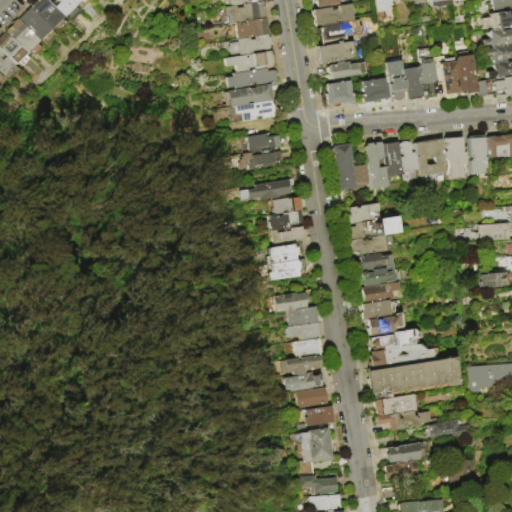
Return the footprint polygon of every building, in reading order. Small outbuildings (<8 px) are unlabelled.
[(52,29),(30,8),(38,0),(48,0),(65,16),(52,29)] [(48,0),(71,0),(76,5),(75,7),(81,13),(71,23),(65,16),(48,0)] [(76,5),(71,0),(90,0),(80,10),(76,5)] [(315,8),(314,1),(308,2),(307,0),(355,0),(356,2),(340,4),(340,2),(336,2),(337,4),(315,8)] [(373,0),(389,0),(390,6),(387,6),(388,10),(384,11),(385,19),(379,20),(378,12),(375,12),(373,0)] [(430,7),(428,0),(447,0),(448,4),(445,4),(445,6),(434,8),(434,6),(430,7)] [(497,13),(493,14),(492,11),(485,12),(484,2),(491,1),(490,0),(511,0),(511,10),(511,11),(510,8),(507,9),(508,12),(497,13)] [(261,1),(264,18),(243,21),(237,22),(232,23),(227,24),(227,23),(219,24),(217,12),(220,9),(222,8),(222,7),(230,6),(234,6),(235,8),(242,7),(242,4),(244,4),(261,1)] [(338,23),(337,20),(333,21),(334,23),(313,26),(311,25),(310,21),(311,19),(310,16),(309,13),(310,11),(329,8),(330,11),(334,10),(334,9),(337,8),(337,7),(349,5),(352,21),(338,23)] [(18,20),(30,8),(52,29),(50,31),(56,36),(46,46),(41,40),(40,41),(18,20)] [(511,27),(500,29),(497,13),(508,12),(511,11),(511,10),(511,27)] [(264,18),(267,34),(265,34),(253,36),(247,37),(235,39),(232,23),(237,22),(237,25),(244,24),(243,21),(264,18)] [(5,33),(18,20),(40,41),(37,44),(42,49),(34,57),(29,52),(27,55),(5,33)] [(320,42),(319,33),(321,33),(321,32),(314,32),(314,29),(320,28),(320,27),(348,22),(348,23),(355,22),(356,28),(358,28),(359,33),(342,35),(342,38),(320,42)] [(511,43),(490,47),(490,45),(481,47),(480,41),(489,39),(487,38),(487,33),(488,31),(500,29),(511,27),(511,43)] [(16,65),(0,49),(0,37),(5,33),(27,55),(32,60),(23,69),(18,64),(16,65)] [(235,39),(247,37),(247,40),(254,39),(253,36),(265,34),(266,37),(267,39),(268,43),(267,46),(268,49),(257,51),(257,53),(238,56),(237,53),(228,55),(228,52),(226,51),(226,47),(227,45),(227,43),(235,42),(235,39)] [(334,63),(319,65),(316,47),(336,44),(336,42),(340,41),(341,43),(350,42),(352,52),(358,51),(359,59),(341,62),(334,63)] [(511,59),(492,62),(491,62),(490,57),(491,55),(483,57),(482,51),(490,49),(490,47),(511,43),(511,59)] [(437,83),(435,84),(437,94),(426,96),(425,91),(421,92),(417,67),(417,65),(419,64),(417,50),(428,48),(430,59),(431,59),(431,62),(433,62),(437,83)] [(0,73),(0,49),(16,65),(16,66),(20,71),(9,82),(0,73)] [(257,53),(269,51),(270,53),(272,58),(272,67),(264,68),(253,70),(252,68),(246,69),(246,71),(234,73),(232,66),(223,67),(222,59),(238,56),(257,53)] [(474,83),(476,93),(474,93),(475,96),(466,97),(465,94),(464,94),(465,97),(460,98),(459,93),(454,61),(454,57),(457,57),(456,53),(466,52),(466,55),(470,55),(472,71),(470,71),(471,78),(473,77),(474,83)] [(454,61),(459,93),(451,95),(452,98),(445,99),(444,96),(443,96),(441,84),(437,85),(437,83),(433,62),(433,58),(442,57),(443,59),(451,58),(452,61),(454,61)] [(493,63),(511,59),(511,76),(496,79),(495,78),(486,79),(485,73),(494,72),(493,70),(492,70),(492,66),(493,63)] [(328,80),(327,75),(325,73),(324,68),(326,66),(334,65),(334,63),(341,62),(341,64),(346,63),(346,65),(354,64),(354,61),(363,60),(365,73),(357,74),(357,75),(328,80)] [(404,87),(406,100),(403,100),(402,99),(401,100),(401,99),(397,101),(394,101),(392,101),(390,101),(384,63),(400,61),(401,70),(402,78),(400,78),(401,81),(403,81),(404,87)] [(421,92),(422,98),(406,100),(404,87),(406,87),(405,80),(403,80),(402,78),(401,70),(417,67),(421,92)] [(234,73),(246,71),(253,70),(264,68),(264,71),(271,70),(274,76),(274,83),(266,84),(254,86),(254,83),(246,85),(246,87),(233,90),(232,87),(225,88),(223,77),(230,76),(230,74),(234,73)] [(496,79),(511,76),(511,93),(509,94),(509,95),(502,96),(502,95),(493,96),(493,95),(476,98),(476,93),(474,83),(491,80),(490,80),(496,79)] [(359,82),(383,78),(384,88),(385,88),(387,99),(375,101),(375,102),(361,104),(360,95),(361,95),(359,82)] [(324,85),(347,81),(349,94),(351,94),(352,102),(327,106),(326,106),(324,94),(325,94),(324,85)] [(233,90),(246,87),(254,86),(266,84),(266,86),(268,85),(270,98),(269,98),(269,101),(228,107),(225,91),(233,90)] [(228,107),(269,101),(270,100),(271,103),(272,106),(273,110),(272,113),(273,116),(260,119),(259,116),(253,117),(253,120),(228,124),(225,108),(228,107)] [(238,138),(273,132),(274,135),(276,135),(278,148),(276,148),(240,154),(238,138)] [(466,136),(482,135),(484,156),(483,156),(484,158),(485,169),(483,169),(484,181),(478,181),(478,174),(476,175),(472,175),(470,175),(468,161),(469,159),(470,159),(470,157),(468,157),(466,136)] [(486,138),(498,137),(498,136),(511,135),(511,156),(489,158),(488,149),(487,149),(486,138)] [(444,138),(460,137),(461,147),(465,147),(466,157),(464,157),(465,165),(462,165),(463,179),(449,180),(448,160),(445,160),(443,159),(443,152),(445,150),(444,138)] [(412,144),(419,142),(433,140),(441,139),(442,154),(441,154),(444,173),(441,173),(442,181),(434,183),(434,180),(422,182),(421,177),(417,177),(416,171),(412,144)] [(371,190),(364,146),(365,146),(364,144),(370,143),(371,145),(373,145),(372,143),(378,142),(379,144),(380,144),(382,159),(375,160),(376,168),(383,167),(385,177),(386,185),(385,186),(385,188),(371,190)] [(380,144),(396,142),(396,145),(398,154),(398,158),(401,174),(385,177),(383,167),(382,159),(380,144)] [(401,174),(398,158),(402,157),(402,153),(398,154),(396,145),(401,142),(404,142),(408,143),(408,145),(412,144),(416,171),(413,171),(414,178),(408,179),(408,180),(402,181),(401,174)] [(330,147),(348,144),(348,147),(353,183),(354,188),(339,190),(339,192),(337,192),(330,147)] [(240,154),(276,148),(276,151),(277,151),(277,153),(279,155),(280,159),(278,160),(279,162),(271,163),(271,165),(246,170),(245,167),(237,169),(236,163),(238,163),(237,160),(239,160),(239,157),(241,157),(240,154)] [(354,188),(353,183),(355,183),(352,166),(354,166),(353,161),(360,160),(361,165),(365,164),(368,182),(367,182),(368,186),(364,186),(364,190),(354,191),(354,188)] [(252,185),(285,179),(287,192),(277,194),(277,197),(259,200),(258,197),(247,199),(246,199),(241,199),(240,190),(245,189),(246,190),(253,189),(252,185)] [(270,200),(286,197),(286,198),(297,196),(299,209),(298,210),(281,212),(273,214),(271,214),(270,207),(272,207),(270,200)] [(352,223),(346,224),(344,215),(348,215),(347,208),(354,207),(354,208),(358,208),(358,206),(375,203),(376,211),(370,212),(371,220),(352,223)] [(511,222),(511,223),(509,223),(508,216),(510,215),(510,212),(504,213),(503,208),(511,207),(511,222)] [(271,214),(273,214),(273,216),(281,215),(281,212),(298,210),(298,212),(299,213),(300,217),(300,220),(300,222),(288,224),(289,227),(284,228),(276,230),(271,230),(270,228),(268,226),(267,221),(269,220),(268,215),(271,214)] [(371,220),(372,224),(378,223),(377,220),(395,217),(397,233),(393,233),(373,236),(373,234),(361,236),(362,238),(359,239),(347,241),(346,236),(345,236),(344,228),(352,226),(352,223),(371,220)] [(511,233),(507,233),(508,239),(479,241),(477,226),(511,223),(511,222),(511,233)] [(271,230),(276,230),(276,232),(284,231),(284,228),(289,227),(300,225),(301,229),(303,229),(303,233),(301,235),(302,238),(300,239),(301,242),(292,243),(273,246),(271,230)] [(357,255),(350,256),(347,241),(359,239),(360,241),(368,240),(368,237),(373,236),(393,233),(394,237),(389,238),(390,247),(386,248),(386,249),(384,250),(384,251),(377,252),(357,255)] [(273,246),(292,243),(293,247),(295,247),(296,254),(294,254),(295,259),(269,264),(267,264),(265,256),(268,255),(267,247),(273,246)] [(391,266),(370,270),(360,271),(357,255),(377,252),(378,257),(389,255),(391,266)] [(503,271),(511,270),(511,255),(496,256),(497,272),(476,274),(477,287),(503,286),(503,271)] [(295,259),(305,258),(308,274),(269,280),(268,272),(271,271),(269,264),(295,259)] [(395,282),(363,288),(361,278),(359,277),(359,274),(360,272),(363,272),(365,273),(370,273),(370,270),(391,266),(392,270),(399,269),(401,281),(395,282)] [(386,301),(362,305),(359,288),(363,288),(395,282),(398,299),(386,301)] [(273,296),(310,290),(312,302),(305,303),(305,307),(287,310),(276,311),(273,296)] [(365,320),(361,321),(359,312),(361,312),(359,305),(362,305),(386,301),(386,302),(391,301),(393,313),(388,314),(389,317),(365,320)] [(305,307),(314,305),(317,321),(289,326),(287,310),(305,307)] [(390,333),(367,336),(365,320),(389,317),(389,318),(394,317),(393,316),(398,315),(399,325),(395,326),(395,327),(391,327),(392,333),(390,333)] [(317,321),(319,337),(316,338),(300,340),(299,336),(289,337),(289,334),(287,335),(286,328),(288,328),(287,326),(289,326),(317,321)] [(382,350),(381,346),(373,347),(368,344),(367,338),(390,335),(390,333),(392,333),(411,329),(417,333),(417,338),(416,338),(417,344),(382,350)] [(300,340),(316,338),(317,340),(318,339),(319,345),(318,346),(319,346),(320,352),(319,352),(319,354),(318,354),(296,358),(295,352),(294,352),(293,348),(294,348),(293,341),(300,340)] [(368,368),(367,363),(369,360),(368,356),(370,355),(369,352),(382,350),(417,344),(423,343),(426,346),(426,349),(433,348),(434,358),(368,368)] [(296,358),(318,354),(320,364),(314,365),(314,368),(310,369),(304,370),(305,373),(293,375),(292,371),(287,372),(287,369),(281,370),(279,361),(296,358)] [(366,369),(368,368),(434,358),(451,355),(452,358),(453,357),(457,385),(447,387),(446,384),(386,394),(386,397),(382,398),(382,397),(371,398),(370,393),(368,394),(365,372),(367,371),(366,369)] [(465,367),(511,364),(511,380),(492,381),(492,391),(467,393),(465,367)] [(293,375),(305,373),(311,372),(311,374),(319,373),(321,375),(322,382),(321,386),(310,387),(310,388),(291,391),(291,388),(286,389),(285,377),(290,377),(289,375),(293,375)] [(296,391),(324,387),(326,387),(328,400),(326,400),(326,403),(298,408),(296,391)] [(412,411),(399,413),(397,413),(375,417),(374,409),(373,409),(371,401),(411,395),(411,396),(415,395),(417,409),(414,409),(414,410),(412,411)] [(307,409),(330,405),(333,421),(331,422),(331,424),(324,426),(316,427),(315,424),(307,425),(306,417),(308,416),(307,409)] [(388,431),(387,423),(376,425),(374,417),(375,417),(397,413),(398,419),(400,418),(399,413),(412,411),(413,416),(415,416),(415,418),(417,418),(417,413),(427,411),(428,422),(419,423),(419,425),(388,431)] [(434,440),(433,439),(429,440),(427,426),(431,425),(456,420),(457,427),(467,425),(468,434),(434,440)] [(316,427),(324,426),(324,428),(326,427),(328,438),(330,437),(332,448),(329,448),(331,458),(304,463),(301,443),(294,444),(292,434),(297,433),(297,430),(316,427)] [(405,461),(398,463),(398,461),(386,463),(384,448),(415,443),(416,449),(422,448),(423,458),(405,461)] [(446,462),(471,459),(472,470),(466,471),(468,482),(448,485),(446,462)] [(383,467),(394,465),(394,463),(398,463),(405,461),(405,463),(414,461),(417,477),(386,482),(383,467)] [(320,493),(311,493),(311,487),(300,487),(300,475),(315,475),(315,478),(335,477),(336,492),(332,492),(320,493)] [(326,511),(309,511),(308,496),(320,495),(320,493),(332,492),(332,494),(338,494),(339,505),(336,505),(336,506),(343,506),(344,509),(336,509),(336,510),(329,510),(330,511),(326,511)] [(398,503),(441,501),(441,511),(399,511),(398,511),(397,505),(398,505),(398,503)]
